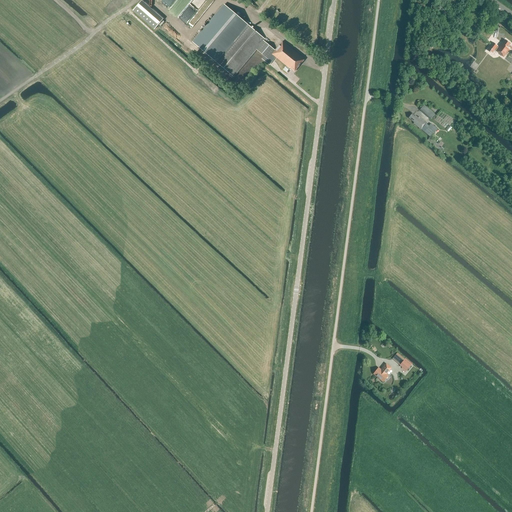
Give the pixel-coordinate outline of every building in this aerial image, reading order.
[(294,72),(304,59),(282,41),(275,50),(267,44),(274,35),(266,28),(260,35),(224,5),(193,42),(233,77),(256,50),(272,63),(276,58),(287,66),(294,72)] [(494,50),(496,51),(503,57),(509,49),(507,47),(510,43),(505,40),(503,44),(502,43),(499,48),(497,46),(493,42),(489,48),(493,52),(494,50)] [(427,108),(426,108),(422,113),(428,118),(433,113),(427,108)] [(421,130),(426,123),(419,117),(418,118),(412,113),(408,118),(414,122),(413,123),(421,130)] [(431,138),(438,130),(431,124),(424,133),(431,138)] [(410,366),(403,361),(400,365),(406,370),(410,366)] [(386,364),(381,370),(378,368),(374,373),(383,381),(388,376),(386,374),(391,368),(386,364)]
